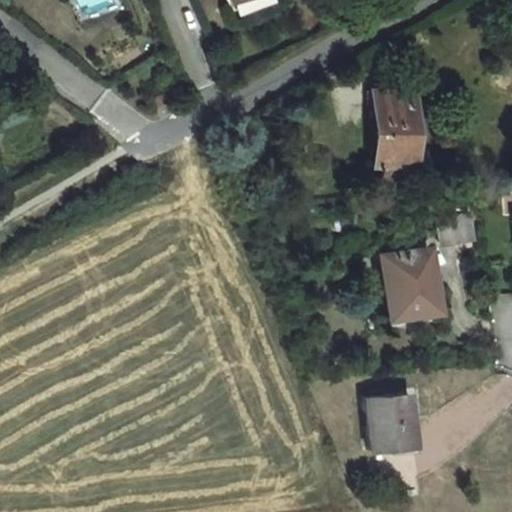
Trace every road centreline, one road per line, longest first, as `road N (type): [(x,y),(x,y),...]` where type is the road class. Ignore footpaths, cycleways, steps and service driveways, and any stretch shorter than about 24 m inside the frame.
road 1 (residential): [(416,0),(208,111)]
road 2 (residential): [(0,30),(150,135)]
